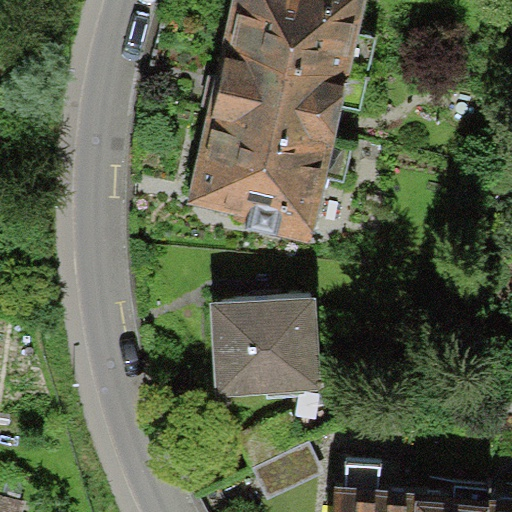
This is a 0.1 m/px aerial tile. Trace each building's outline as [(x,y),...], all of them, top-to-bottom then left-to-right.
[(228,35),(342,60),(354,0),(235,0),(232,14),(228,35)] [(212,104),(327,129),(342,60),(228,35),(217,85),(212,104)] [(327,129),(212,104),(199,161),(194,187),(238,197),(235,211),(305,227),(327,129)] [(218,358),(219,380),(316,375),(310,287),(214,293),(218,358)] [(252,463),(298,441),(305,438),(290,407),(237,432),(252,463)] [(252,463),(264,489),(310,467),(298,441),(252,463)] [(0,462),(0,511),(23,511),(35,472),(0,462)] [(413,511),(416,484),(336,476),(333,511),(413,511)] [(486,511),(488,491),(416,484),(413,511),(486,511)] [(511,511),(511,493),(488,491),(486,511),(511,511)]
